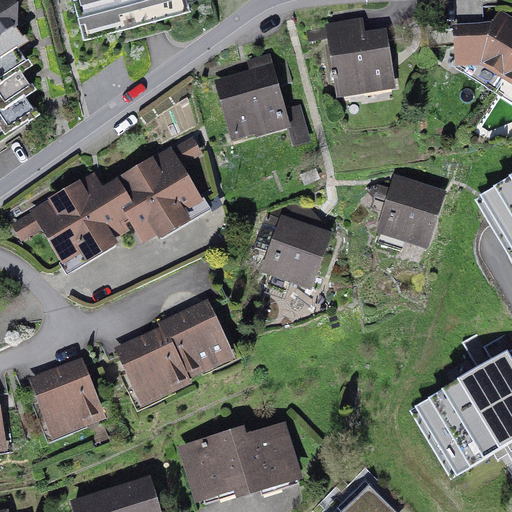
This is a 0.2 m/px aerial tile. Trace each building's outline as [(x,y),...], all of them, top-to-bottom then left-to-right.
[(78,0),(87,33),(190,6),(188,0),(78,0)] [(0,143),(42,116),(17,79),(31,71),(18,52),(27,46),(0,4),(0,143)] [(481,28),(442,26),(441,68),(484,70),(511,88),(511,23),(498,15),(481,28)] [(351,23),(312,27),(320,95),(380,88),(373,33),(352,35),(351,23)] [(246,76),(209,85),(222,141),(274,129),(279,150),(299,145),(291,109),(276,112),(263,57),(242,62),(246,76)] [(92,179),(15,225),(25,240),(44,229),(65,265),(135,223),(144,238),(198,206),(176,170),(198,157),(190,144),(103,197),(92,179)] [(385,176),(366,233),(423,252),(442,195),(385,176)] [(511,177),(481,196),(511,260),(511,177)] [(275,219),(253,273),(296,291),(319,237),(275,219)] [(185,308),(90,352),(115,405),(210,361),(185,308)] [(511,398),(511,322),(510,320),(430,362),(464,424),(511,398)] [(60,365),(8,383),(27,439),(71,423),(65,408),(74,405),(60,365)] [(284,427),(169,454),(181,507),(297,480),(284,427)] [(408,511),(374,480),(343,511),(408,511)] [(144,511),(137,481),(56,501),(58,511),(144,511)]
